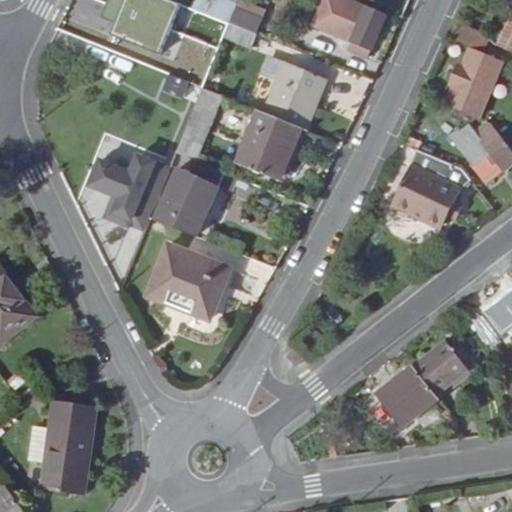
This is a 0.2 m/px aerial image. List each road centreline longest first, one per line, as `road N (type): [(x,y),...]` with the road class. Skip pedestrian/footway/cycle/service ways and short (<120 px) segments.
road 1 (residential): [(436,0),(374,138),(220,423)]
road 2 (residential): [(0,101),(144,399),(175,433)]
road 3 (residential): [(243,445),(511,232)]
road 4 (residential): [(243,479),(313,486),(511,457)]
